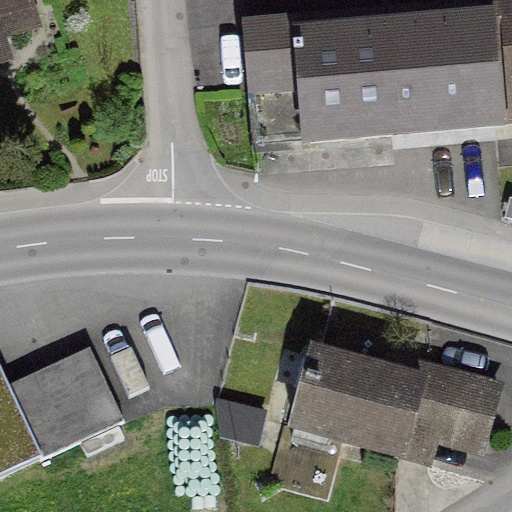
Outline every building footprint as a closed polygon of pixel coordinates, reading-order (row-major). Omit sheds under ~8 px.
[(0,0),(0,36),(28,28),(19,0),(0,0)] [(511,0),(491,0),(480,1),(482,28),(490,119),(511,116),(511,0)] [(491,128),(490,119),(482,28),(395,35),(394,20),(244,33),(254,149),(491,128)] [(310,358),(290,431),(399,460),(406,434),(478,453),(494,393),(419,373),(415,386),(310,358)] [(0,480),(120,425),(92,365),(10,403),(0,380),(0,480)]
